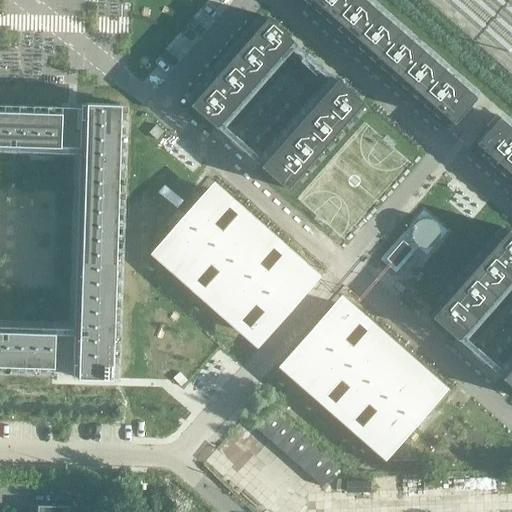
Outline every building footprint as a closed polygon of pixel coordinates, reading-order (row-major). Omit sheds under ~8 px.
[(365,0),(312,0),(452,122),(475,96),(365,0)] [(292,39),(265,16),(188,103),(215,127),(292,39)] [(285,188),(362,101),(335,78),(259,165),(285,188)] [(83,102),(75,375),(109,376),(117,103),(83,102)] [(0,109),(0,143),(56,145),(57,111),(0,109)] [(474,142),(511,175),(511,128),(497,115),(474,142)] [(156,251),(255,338),(307,278),(208,191),(156,251)] [(511,274),(511,232),(506,228),(430,315),(456,339),(511,274)] [(287,364),(387,451),(411,423),(424,409),(439,391),(339,304),(287,364)] [(0,329),(0,363),(50,365),(51,331),(0,329)] [(511,387),(511,363),(500,377),(511,387)] [(321,483),(337,466),(278,410),(262,427),(321,483)] [(438,497),(438,474),(402,473),(402,497),(438,497)] [(399,497),(398,474),(373,475),(373,497),(399,497)]
